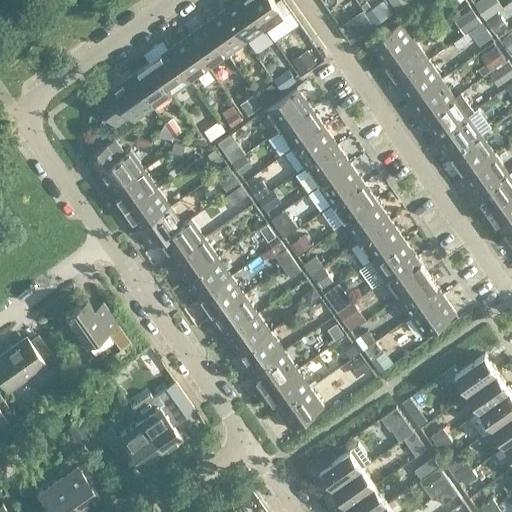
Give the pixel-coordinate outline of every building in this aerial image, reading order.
[(265,27),(246,0),(235,0),(224,8),(247,40),(265,27)] [(246,0),(265,27),(285,13),(289,9),(282,0),(246,0)] [(367,0),(362,4),(367,11),(372,7),(367,0)] [(499,0),(480,0),(476,3),(486,17),(503,5),(499,0)] [(380,4),(367,13),(375,25),(388,16),(380,4)] [(472,6),(455,18),(465,32),(482,20),(472,6)] [(247,40),(224,8),(206,21),(228,53),(247,40)] [(498,10),(486,19),(495,32),(507,23),(498,10)] [(367,13),(353,23),(361,34),(375,25),(367,13)] [(370,42),(384,61),(415,39),(402,20),(370,42)] [(228,53),(206,21),(187,34),(209,66),(228,53)] [(483,21),(470,30),(479,44),(492,34),(483,21)] [(511,32),(502,39),(511,52),(511,32)] [(465,33),(454,41),(459,47),(469,39),(465,33)] [(209,66),(187,34),(168,47),(191,79),(209,66)] [(428,58),(415,39),(384,61),(397,80),(428,58)] [(497,43),(484,52),(494,67),(507,58),(497,43)] [(191,79),(168,47),(150,61),(172,92),(191,79)] [(308,48),(293,60),(301,71),(316,60),(308,48)] [(441,76),(428,58),(397,80),(410,99),(441,76)] [(511,64),(507,58),(494,67),(503,80),(511,73),(511,64)] [(172,92),(150,61),(131,74),(153,105),(172,92)] [(479,67),(484,73),(491,68),(487,62),(479,67)] [(289,68),(275,78),(281,88),(295,78),(289,68)] [(153,105),(131,74),(97,98),(116,123),(130,113),(134,119),(153,105)] [(455,95),(441,76),(410,99),(423,117),(455,95)] [(276,82),(266,90),(270,96),(280,88),(276,82)] [(265,108),(279,128),(311,105),(297,86),(265,108)] [(461,90),(455,95),(423,117),(436,136),(474,109),(461,90)] [(254,93),(240,103),(247,112),(261,103),(254,93)] [(232,103),(222,110),(231,123),(242,116),(232,103)] [(324,124),(311,105),(279,128),(292,146),(324,124)] [(474,109),(436,136),(450,155),(481,133),(491,126),(478,107),(474,109)] [(171,116),(164,121),(173,134),(180,129),(171,116)] [(218,119),(204,129),(210,138),(224,128),(218,119)] [(164,121),(157,133),(170,136),(173,134),(164,121)] [(337,143),(324,124),(292,146),(305,165),(337,143)] [(232,130),(219,139),(232,158),(245,149),(232,130)] [(138,131),(136,143),(150,146),(153,134),(138,131)] [(114,133),(87,152),(113,189),(144,167),(131,148),(126,151),(114,133)] [(494,152),(481,133),(450,155),(463,174),(494,152)] [(173,140),(170,150),(182,153),(184,143),(173,140)] [(350,161),(337,143),(305,165),(319,184),(350,161)] [(215,147),(207,152),(216,164),(223,159),(215,147)] [(507,170),(494,152),(463,174),(476,192),(507,170)] [(244,153),(232,161),(241,173),(252,164),(244,153)] [(363,180),(350,161),(319,184),(332,202),(363,180)] [(157,186),(144,167),(113,189),(126,208),(157,186)] [(511,194),(511,176),(507,170),(476,192),(489,211),(511,194)] [(232,171),(219,179),(228,191),(240,182),(232,171)] [(261,177),(250,186),(258,198),(270,189),(261,177)] [(332,202),(322,209),(335,228),(345,221),(377,199),(363,180),(332,202)] [(170,204),(157,186),(126,208),(139,227),(170,204)] [(239,186),(232,191),(239,201),(246,196),(239,186)] [(272,189),(259,198),(267,210),(280,201),(272,189)] [(511,222),(511,194),(489,211),(502,230),(511,222)] [(390,218),(377,199),(345,221),(358,240),(390,218)] [(183,222),(170,204),(139,227),(153,246),(160,240),(183,222)] [(286,207),(272,217),(285,235),(298,225),(286,207)] [(191,217),(183,222),(160,240),(173,258),(205,236),(191,217)] [(403,236),(390,218),(358,240),(371,259),(403,236)] [(267,222),(259,228),(268,240),(276,234),(267,222)] [(511,222),(502,230),(511,243),(511,222)] [(304,233),(292,241),(299,252),(311,244),(304,233)] [(218,255),(205,236),(173,258),(186,277),(218,255)] [(416,255),(403,236),(371,259),(385,277),(416,255)] [(286,247),(276,254),(284,265),(293,258),(286,247)] [(317,254),(305,263),(312,273),(324,265),(317,254)] [(231,273),(218,255),(186,277),(199,296),(231,273)] [(429,274),(416,255),(385,277),(398,296),(429,274)] [(293,258),(284,265),(291,276),(301,269),(293,258)] [(324,266),(314,273),(323,287),(333,280),(324,266)] [(244,292),(231,273),(199,296),(213,315),(244,292)] [(442,292),(429,274),(398,296),(411,315),(442,292)] [(339,281),(324,292),(337,311),(353,300),(339,281)] [(307,290),(306,295),(311,301),(319,295),(313,286),(307,290)] [(257,311),(244,292),(213,315),(226,333),(257,311)] [(456,312),(442,292),(411,315),(424,334),(456,312)] [(85,296),(64,311),(86,342),(106,329),(117,344),(128,336),(110,309),(99,317),(85,296)] [(353,301),(338,311),(351,329),(366,318),(353,301)] [(271,330),(257,311),(226,333),(239,352),(271,330)] [(337,322),(328,328),(335,339),(344,333),(337,322)] [(367,328),(356,336),(364,348),(375,340),(367,328)] [(284,348),(271,330),(239,352),(252,371),(284,348)] [(27,337),(0,356),(0,377),(6,386),(43,360),(47,367),(57,360),(38,332),(28,339),(27,337)] [(375,340),(364,348),(372,359),(378,355),(383,351),(375,340)] [(352,341),(345,346),(352,356),(359,351),(352,341)] [(297,367),(284,348),(252,371),(265,389),(297,367)] [(498,371),(485,352),(455,373),(468,391),(498,371)] [(360,355),(350,362),(359,375),(369,368),(360,355)] [(378,355),(372,359),(380,370),(386,366),(378,355)] [(310,386),(297,367),(265,389),(278,408),(310,386)] [(510,388),(498,371),(468,391),(481,409),(510,388)] [(149,390),(130,404),(133,409),(162,450),(181,436),(173,424),(186,415),(166,386),(153,395),(149,390)] [(324,405),(310,386),(278,408),(292,427),(324,405)] [(511,413),(511,391),(510,388),(481,409),(471,416),(483,433),(493,426),(511,413)] [(413,428),(396,404),(381,414),(391,428),(393,426),(400,437),(413,428)] [(162,450),(133,409),(100,432),(120,461),(133,451),(142,464),(162,450)] [(511,439),(511,413),(493,426),(506,444),(511,439)] [(77,419),(67,426),(76,439),(86,432),(77,419)] [(17,420),(8,426),(14,435),(24,428),(17,420)] [(431,434),(436,440),(448,432),(443,425),(431,434)] [(415,429),(404,437),(410,445),(421,438),(415,429)] [(452,439),(448,432),(436,440),(441,447),(452,439)] [(371,460),(358,442),(321,468),(333,486),(363,466),(371,460)] [(407,451),(411,458),(423,450),(418,443),(407,451)] [(83,444),(51,467),(80,508),(99,494),(90,482),(104,472),(83,444)] [(432,454),(423,461),(430,470),(439,464),(432,454)] [(456,469),(461,476),(473,467),(468,461),(456,469)] [(434,496),(437,494),(452,483),(439,465),(421,478),(434,496)] [(375,483),(363,466),(333,486),(346,504),(375,483)] [(73,511),(80,508),(51,467),(18,490),(33,511),(47,511),(51,509),(53,511),(73,511)] [(477,474),(473,467),(461,476),(465,482),(477,474)] [(371,511),(388,501),(375,483),(346,504),(351,511),(371,511)] [(458,491),(452,483),(437,494),(442,502),(458,491)] [(481,504),(486,511),(498,503),(493,496),(481,504)] [(395,511),(388,501),(371,511),(395,511)] [(8,511),(1,502),(0,502),(0,511),(8,511)] [(498,511),(502,509),(498,503),(486,511),(498,511)]
